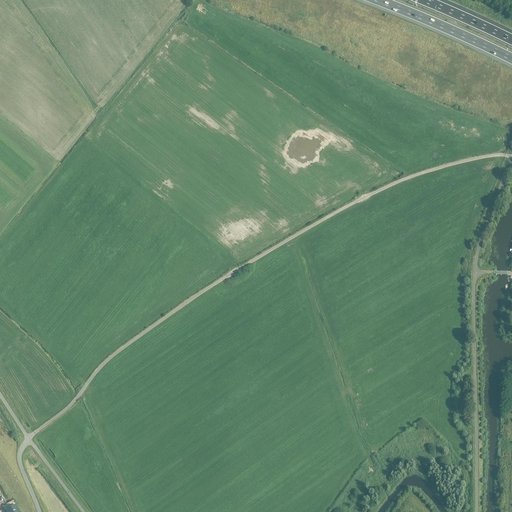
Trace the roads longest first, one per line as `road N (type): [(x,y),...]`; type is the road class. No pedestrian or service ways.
road 1 (unclassified): [(511,163),(474,271),(476,511)]
road 2 (track): [(0,230),(103,104)]
road 3 (motorway): [(375,0),(511,58)]
